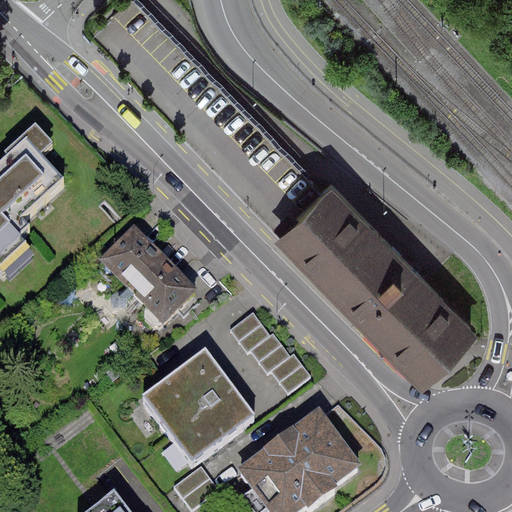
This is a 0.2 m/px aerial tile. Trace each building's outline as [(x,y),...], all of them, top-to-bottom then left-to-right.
[(24,138),(0,159),(0,245),(66,183),(24,138)] [(348,304),(397,256),(325,182),(276,229),(348,304)] [(196,292),(136,230),(102,263),(162,325),(196,292)] [(397,257),(348,304),(420,378),(468,331),(397,257)] [(292,402),(310,388),(255,318),(238,332),(292,402)] [(210,353),(144,401),(190,463),(255,416),(210,353)] [(311,511),(363,472),(318,413),(243,471),(275,511),(311,511)] [(201,470),(176,489),(192,511),(195,511),(219,494),(201,470)] [(129,511),(117,495),(93,511),(129,511)]
